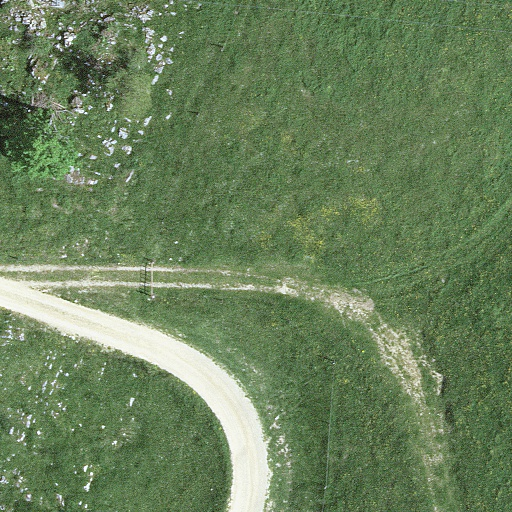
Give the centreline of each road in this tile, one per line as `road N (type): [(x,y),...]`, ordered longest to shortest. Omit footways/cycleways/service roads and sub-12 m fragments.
road 1 (track): [(455,511),(405,360),(380,329),(344,306),(303,288),(243,280),(0,280)]
road 2 (track): [(245,511),(248,450),(224,396),(148,344),(0,292)]
